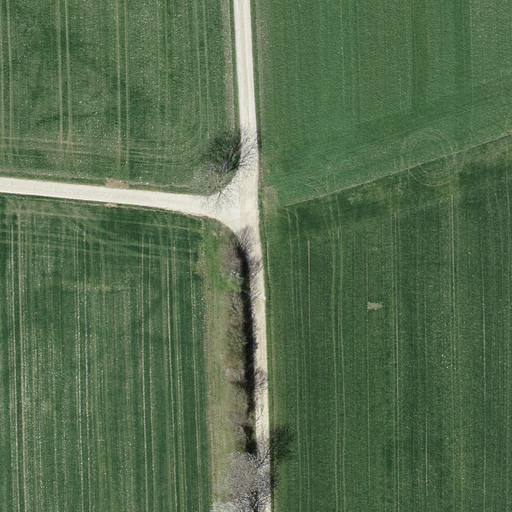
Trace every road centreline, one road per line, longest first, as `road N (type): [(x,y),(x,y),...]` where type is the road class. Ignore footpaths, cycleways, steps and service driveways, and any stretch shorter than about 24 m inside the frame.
road 1 (track): [(243,0),(260,511)]
road 2 (track): [(245,209),(0,187)]
